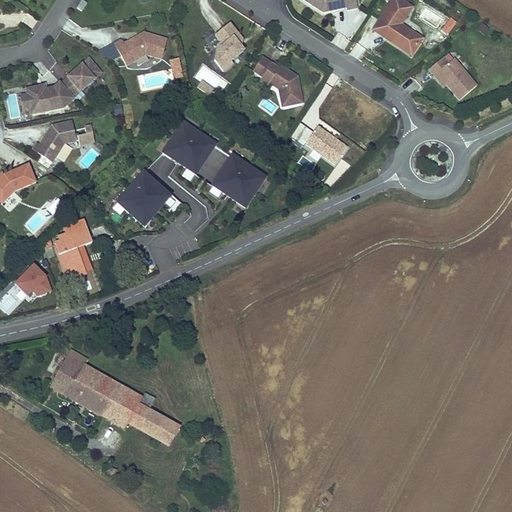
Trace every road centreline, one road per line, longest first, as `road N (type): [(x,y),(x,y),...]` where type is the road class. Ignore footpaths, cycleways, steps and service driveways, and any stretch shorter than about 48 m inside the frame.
road 1 (tertiary): [(403,173),(94,311),(0,335)]
road 2 (residential): [(247,0),(390,92),(417,133)]
road 3 (unknown): [(162,282),(196,212),(164,179),(176,157)]
